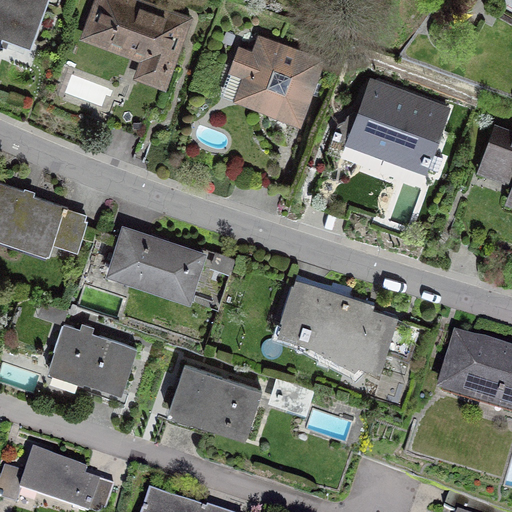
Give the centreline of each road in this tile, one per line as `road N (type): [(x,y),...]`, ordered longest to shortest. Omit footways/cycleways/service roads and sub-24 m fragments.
road 1 (residential): [(0,139),(241,229),(511,313)]
road 2 (residential): [(325,511),(0,400)]
